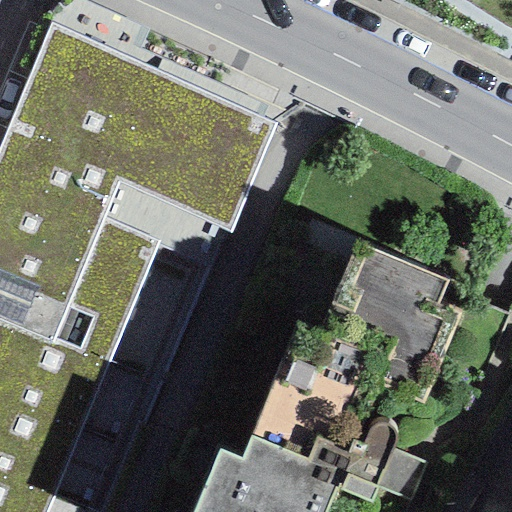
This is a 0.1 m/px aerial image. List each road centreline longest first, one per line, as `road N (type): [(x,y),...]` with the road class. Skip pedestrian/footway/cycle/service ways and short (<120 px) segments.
road 1 (unclassified): [(352,63),(134,511)]
road 2 (primary): [(511,145),(352,63)]
road 3 (primary): [(352,63),(214,0)]
